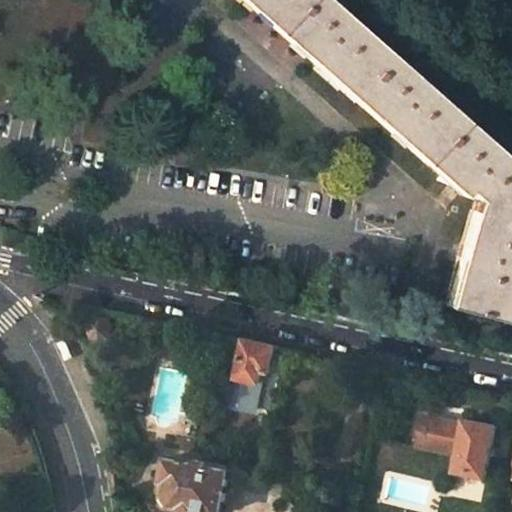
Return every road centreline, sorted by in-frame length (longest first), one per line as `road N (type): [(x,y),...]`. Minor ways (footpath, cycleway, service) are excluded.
road 1 (residential): [(511,369),(0,262)]
road 2 (secondary): [(88,511),(56,397),(31,342),(0,309)]
